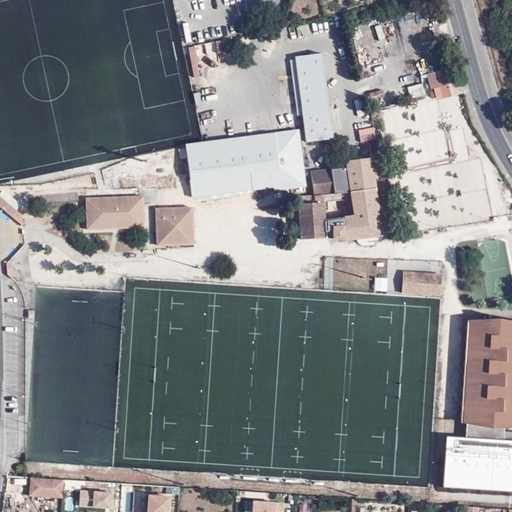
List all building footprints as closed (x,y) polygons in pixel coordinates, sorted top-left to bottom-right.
[(300,92),(301,98),(306,141),(332,137),(321,52),(295,56),(298,76),(299,83),(300,92)] [(434,100),(451,96),(445,69),(428,72),(434,100)] [(305,182),(302,165),(307,164),(302,130),(185,145),(192,197),(282,185),(305,182)] [(345,160),(346,167),(329,169),(333,193),(313,195),(314,202),(298,203),(300,239),(326,237),(332,238),(343,238),(343,239),(380,235),(371,157),(363,158),(345,160)] [(94,203),(86,207),(86,228),(112,228),(112,219),(118,219),(118,228),(143,227),(143,196),(104,197),(94,203)] [(10,197),(6,202),(17,210),(20,205),(10,197)] [(86,197),(86,207),(94,203),(104,197),(86,197)] [(2,207),(9,213),(20,212),(17,210),(6,202),(2,207)] [(193,243),(192,207),(156,208),(157,245),(193,243)] [(20,212),(9,213),(21,223),(21,214),(20,212)] [(495,241),(479,244),(487,292),(511,288),(511,279),(505,241),(495,243),(495,241)] [(440,296),(442,277),(403,275),(401,293),(440,296)] [(511,323),(468,320),(461,421),(466,422),(465,437),(503,439),(504,424),(511,424),(511,323)]
